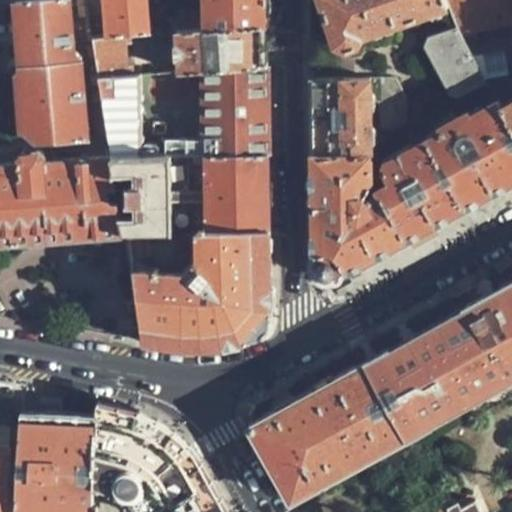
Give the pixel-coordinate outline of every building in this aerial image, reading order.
[(81,0),(18,0),(22,44),(23,57),(17,57),(23,131),(34,140),(86,135),(79,56),(72,50),(68,4),(74,3),(78,44),(85,51),(93,135),(106,133),(96,74),(90,36),(85,36),(81,0)] [(110,20),(111,34),(131,34),(151,32),(148,0),(108,0),(108,5),(104,6),(105,20),(110,20)] [(267,0),(197,0),(197,10),(178,10),(178,30),(267,25),(267,0)] [(321,0),(335,40),(347,46),(358,43),(362,33),(431,8),(432,10),(437,13),(445,10),(445,5),(450,3),(448,0),(321,0)] [(511,24),(511,0),(448,0),(450,3),(460,25),(463,32),(477,30),(511,24)] [(511,24),(477,30),(478,39),(467,40),(471,49),(486,79),(489,84),(494,92),(511,125),(511,24)] [(268,49),(267,25),(178,30),(178,39),(179,68),(268,62),(268,49)] [(471,49),(467,40),(463,32),(460,25),(432,35),(430,42),(453,91),(461,93),(486,79),(471,49)] [(178,39),(178,30),(166,31),(166,40),(178,39)] [(478,39),(477,30),(463,32),(467,40),(478,39)] [(111,34),(90,36),(96,74),(133,71),(131,34),(111,34)] [(204,152),(269,151),(268,93),(268,62),(179,68),(133,71),(96,74),(106,133),(109,153),(140,152),(138,85),(146,80),(196,75),(203,78),(204,152)] [(312,93),(313,155),(376,154),(377,154),(372,100),(377,99),(383,103),(384,127),(393,128),(409,120),(407,94),(395,76),(312,81),(312,93)] [(427,141),(462,205),(500,185),(511,178),(511,125),(494,92),(470,105),(474,114),(459,123),(454,114),(426,130),(430,139),(427,141)] [(363,259),(449,213),(462,205),(427,141),(391,159),(389,165),(398,184),(392,188),(389,185),(382,189),(384,192),(374,199),(370,197),(374,185),(375,176),(380,176),(381,165),(376,165),(376,154),(313,155),(314,267),(315,272),(317,276),(321,278),(325,279),(329,278),(333,276),(363,259)] [(96,235),(121,233),(109,153),(44,159),(43,152),(38,149),(23,150),(20,154),(21,161),(9,162),(0,162),(0,242),(26,240),(60,238),(96,235)] [(200,229),(270,230),(269,213),(269,151),(204,152),(140,152),(109,153),(121,233),(156,231),(200,229)] [(270,307),(270,230),(200,229),(156,231),(155,236),(147,237),(147,239),(132,239),(131,265),(156,265),(157,270),(132,272),(143,342),(166,344),(200,342),(223,339),(252,330),(264,317),(270,307)] [(385,350),(366,360),(407,437),(427,425),(507,381),(511,390),(511,280),(490,292),(466,304),(465,307),(389,349),(385,350)] [(273,410),(249,425),(292,499),(321,483),(382,450),(390,465),(393,470),(417,457),(407,437),(366,360),(294,399),(294,398),(283,403),(272,409),(273,410)] [(511,390),(507,381),(427,425),(431,432),(471,410),(477,419),(511,398),(511,390)] [(0,511),(5,511),(12,384),(0,382),(0,511)] [(42,401),(41,411),(51,412),(62,412),(62,402),(42,401)] [(140,411),(98,403),(97,413),(93,511),(229,511),(208,476),(204,468),(195,452),(186,441),(173,429),(157,418),(140,411)] [(41,411),(21,411),(19,458),(34,459),(33,470),(19,469),(16,511),(93,511),(97,413),(62,412),(51,412),(41,411)] [(382,450),(321,483),(325,489),(383,468),(390,465),(382,450)] [(446,508),(458,502),(446,481),(434,487),(439,497),(442,501),(446,508)] [(447,511),(482,511),(473,494),(458,502),(446,508),(447,511)] [(447,511),(446,508),(442,501),(422,511),(447,511)]
